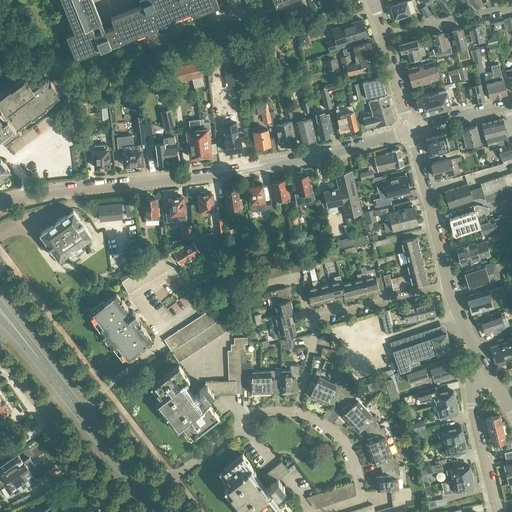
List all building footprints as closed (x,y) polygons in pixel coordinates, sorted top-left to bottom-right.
[(61,0),(75,33),(67,36),(76,60),(137,36),(127,12),(111,18),(115,27),(111,28),(105,31),(92,0),(61,0)] [(127,12),(137,36),(157,27),(157,25),(174,18),(166,0),(140,0),(143,6),(127,12)] [(166,0),(174,18),(191,12),(193,16),(219,6),(216,0),(166,0)] [(445,0),(436,0),(447,14),(453,10),(445,0)] [(462,0),(458,0),(456,3),(465,12),(469,8),(462,0)] [(261,6),(258,1),(246,5),(249,11),(261,6)] [(406,2),(391,7),(393,13),(392,14),(393,17),(394,18),(395,19),(410,15),(410,14),(415,13),(411,1),(406,2)] [(426,6),(420,10),(426,19),(432,15),(426,6)] [(329,11),(317,15),(320,21),(331,17),(329,11)] [(485,28),(492,26),(504,23),(502,17),(483,21),(485,28)] [(362,21),(335,29),(338,40),(327,43),(330,54),(354,46),(353,42),(367,37),(368,37),(362,20),(362,21)] [(472,42),(472,43),(485,40),(481,25),(469,28),(470,35),(470,36),(471,42),(472,42)] [(470,36),(464,37),(463,29),(451,32),(455,50),(457,50),(460,61),(470,59),(467,48),(466,43),(471,42),(470,36)] [(444,34),(432,37),(437,57),(452,54),(448,38),(445,38),(444,34)] [(269,35),(255,39),(260,57),(274,53),(269,35)] [(307,36),(299,38),(301,46),(310,44),(307,36)] [(497,37),(487,40),(488,46),(498,43),(497,37)] [(416,40),(400,44),(402,53),(405,52),(408,62),(421,58),(421,56),(425,55),(423,47),(421,39),(416,40)] [(354,61),(373,55),(369,42),(349,48),(351,52),(348,53),(349,56),(340,58),(342,64),(351,62),(351,58),(353,57),(354,61)] [(490,53),(495,52),(496,53),(500,52),(498,44),(489,46),(490,53)] [(476,49),(469,51),(472,64),(480,63),(476,49)] [(215,53),(217,62),(225,60),(224,52),(215,53)] [(351,62),(342,64),(345,76),(348,75),(348,76),(377,69),(373,55),(354,61),(355,62),(352,63),(351,62)] [(334,59),(327,61),(329,70),(336,68),(334,59)] [(434,62),(408,70),(413,88),(439,80),(434,62)] [(199,63),(165,71),(168,85),(202,77),(199,63)] [(502,80),(501,74),(499,65),(491,67),(493,76),(499,98),(501,98),(501,97),(507,96),(503,80),(502,80)] [(135,67),(118,69),(119,79),(136,77),(135,67)] [(459,69),(458,69),(459,70),(462,83),(468,81),(465,68),(459,69)] [(0,178),(1,178),(5,181),(12,176),(9,172),(10,171),(1,158),(0,158),(0,136),(6,145),(22,133),(19,129),(32,119),(33,120),(48,108),(48,107),(62,96),(51,81),(48,83),(44,77),(32,86),(23,75),(9,86),(0,73),(0,178)] [(306,75),(308,84),(314,83),(312,74),(306,75)] [(461,81),(459,74),(449,76),(451,83),(461,81)] [(499,98),(493,76),(485,78),(487,84),(486,84),(490,100),(496,99),(499,98)] [(382,79),(363,83),(366,98),(386,93),(382,79)] [(236,89),(234,82),(226,84),(227,91),(236,89)] [(461,82),(455,83),(459,102),(465,101),(461,82)] [(338,85),(327,88),(329,94),(339,91),(338,85)] [(481,85),(468,87),(472,102),(484,99),(481,85)] [(327,89),(321,90),(326,110),(332,108),(327,89)] [(430,95),(435,112),(451,107),(447,90),(430,95)] [(435,112),(430,95),(428,95),(427,94),(417,97),(417,99),(417,100),(420,113),(424,115),(435,112)] [(369,102),(373,116),(363,119),(366,128),(376,125),(376,126),(394,121),(392,112),(390,105),(387,96),(369,102)] [(368,98),(353,102),(355,112),(363,110),(361,105),(369,103),(368,98)] [(255,115),(262,114),(269,113),(267,102),(253,105),(255,115)] [(308,102),(302,103),(305,113),(311,112),(308,102)] [(284,107),(287,119),(293,117),(290,106),(284,107)] [(352,106),(335,110),(341,131),(358,127),(352,106)] [(162,113),(167,137),(174,136),(175,139),(178,138),(172,110),(162,113)] [(269,113),(262,114),(264,124),(271,123),(269,113)] [(328,113),(321,115),(323,119),(316,121),(321,138),(329,136),(328,132),(333,131),(330,118),(329,118),(328,113)] [(200,128),(199,128),(203,157),(211,156),(208,130),(210,130),(209,122),(204,123),(204,119),(199,120),(200,128)] [(301,120),(302,122),(295,123),(300,143),(316,139),(311,119),(306,121),(306,119),(301,120)] [(190,158),(203,157),(199,128),(197,128),(196,120),(189,120),(190,132),(187,132),(190,158)] [(489,150),(498,148),(496,141),(507,138),(506,136),(508,135),(507,131),(505,130),(503,120),(482,125),(486,141),(487,141),(489,150)] [(135,122),(138,139),(144,138),(142,121),(135,122)] [(283,124),(288,146),(296,144),(291,122),(283,124)] [(150,124),(143,125),(145,137),(152,136),(150,124)] [(288,146),(283,124),(276,126),(280,148),(288,146)] [(462,131),(458,132),(460,138),(464,137),(466,147),(477,144),(478,149),(483,148),(482,143),(480,143),(476,127),(462,130),(462,131)] [(231,139),(225,140),(227,153),(242,151),(240,138),(237,138),(236,129),(229,130),(231,139)] [(267,130),(254,132),(254,133),(251,134),(252,140),(255,139),(256,148),(270,146),(267,130)] [(445,134),(426,139),(430,155),(449,150),(449,149),(454,148),(452,141),(447,142),(445,134)] [(119,154),(123,154),(125,166),(142,164),(141,151),(140,151),(140,145),(134,146),(133,136),(117,137),(119,154)] [(156,144),(156,150),(151,151),(153,159),(157,158),(158,164),(178,161),(176,141),(175,142),(175,139),(174,136),(167,137),(163,138),(164,143),(156,144)] [(511,143),(509,145),(507,138),(496,141),(498,148),(501,162),(511,158),(511,143)] [(107,145),(94,146),(96,169),(109,168),(108,150),(107,150),(107,145)] [(386,154),(385,156),(375,158),(378,172),(403,166),(400,150),(392,152),(393,154),(391,154),(389,153),(386,154)] [(451,159),(432,164),(436,178),(454,173),(454,175),(460,173),(457,162),(462,161),(461,157),(451,159)] [(336,175),(339,188),(325,192),(328,208),(329,208),(330,211),(337,210),(336,206),(342,205),(345,216),(362,213),(352,171),(336,175)] [(296,177),(297,179),(295,179),(298,193),(294,194),(297,206),(315,202),(313,197),(312,191),(313,191),(311,185),(309,185),(308,176),(303,177),(302,176),(296,177)] [(410,192),(409,188),(406,176),(384,182),(388,197),(404,193),(410,192)] [(507,188),(504,176),(481,184),(485,196),(507,188)] [(274,182),(273,184),(276,199),(283,198),(284,203),(290,202),(289,197),(290,197),(288,190),(286,190),(285,181),(280,182),(278,181),(274,182)] [(251,185),(250,187),(249,187),(251,202),(249,202),(251,212),(265,210),(264,201),(262,186),(257,186),(255,185),(251,185)] [(468,185),(445,193),(450,208),(473,200),(468,185)] [(227,189),(226,191),(225,191),(226,201),(225,202),(225,206),(227,207),(228,213),(242,211),(242,206),(241,199),(239,199),(238,189),(231,190),(230,189),(227,189)] [(200,193),(200,195),(199,195),(202,216),(215,215),(214,209),(215,210),(214,203),(213,203),(212,193),(206,194),(206,192),(200,193)] [(498,200),(496,193),(484,197),(486,202),(493,202),(498,200)] [(180,221),(179,219),(186,218),(185,213),(185,206),(184,206),(183,197),(177,197),(175,196),(172,196),(171,198),(170,198),(172,214),(165,214),(166,223),(180,221)] [(146,198),(145,200),(144,200),(145,216),(146,216),(146,221),(159,220),(159,215),(159,208),(157,208),(157,199),(151,200),(150,198),(146,198)] [(473,207),(475,211),(473,212),(449,220),(451,226),(481,216),(482,218),(485,217),(485,215),(489,213),(487,208),(477,205),(473,207)] [(389,222),(416,216),(414,207),(389,214),(390,215),(387,216),(389,222)] [(122,219),(121,210),(99,213),(100,221),(122,219)] [(301,232),(300,227),(296,210),(287,212),(291,229),(292,233),(301,232)] [(375,210),(364,213),(367,224),(377,222),(375,210)] [(91,235),(90,235),(74,212),(73,211),(72,211),(72,212),(42,234),(41,233),(40,234),(47,243),(46,244),(51,251),(52,251),(58,258),(58,259),(58,260),(60,259),(59,259),(67,253),(70,257),(86,246),(82,242),(90,237),(91,236),(91,235)] [(511,214),(494,220),(497,230),(511,225),(511,214)] [(416,216),(389,222),(383,224),(385,233),(410,226),(410,228),(417,226),(416,225),(418,224),(416,216)] [(497,230),(494,220),(487,222),(485,217),(482,218),(481,216),(451,226),(453,235),(456,237),(465,234),(467,235),(470,234),(470,232),(481,229),(482,235),(497,230)] [(222,220),(216,221),(218,238),(226,237),(225,232),(224,232),(222,220)] [(235,240),(234,229),(226,230),(228,242),(235,240)] [(330,250),(326,229),(316,231),(321,251),(330,250)] [(506,236),(503,229),(487,234),(489,241),(506,236)] [(61,288),(21,231),(0,246),(0,271),(26,313),(61,288)] [(369,236),(370,242),(378,240),(377,234),(374,235),(369,236)] [(180,250),(174,254),(180,264),(185,261),(186,262),(195,256),(194,256),(199,253),(199,252),(210,246),(204,235),(192,241),(193,242),(187,246),(188,246),(180,251),(180,250)] [(400,236),(389,238),(379,241),(372,242),(374,247),(380,246),(401,241),(400,236)] [(416,237),(401,241),(404,252),(419,248),(416,237)] [(350,238),(336,241),(338,249),(352,246),(350,240),(350,238)] [(459,257),(488,249),(486,242),(475,245),(475,244),(457,249),(459,257)] [(153,262),(151,243),(142,244),(145,264),(153,262)] [(402,258),(405,257),(407,263),(422,259),(419,248),(404,252),(401,253),(402,258)] [(488,249),(459,257),(462,265),(473,262),(474,263),(478,262),(478,260),(480,260),(479,259),(490,256),(488,249)] [(267,255),(270,267),(283,263),(280,251),(267,255)] [(171,269),(177,266),(170,254),(163,258),(171,269)] [(171,269),(163,258),(157,261),(164,273),(171,269)] [(422,259),(407,263),(409,275),(425,271),(422,259)] [(152,264),(159,276),(164,273),(157,261),(152,264)] [(494,263),(464,273),(470,289),(499,279),(494,263)] [(154,279),(159,276),(152,264),(147,267),(154,279)] [(142,270),(149,282),(154,279),(147,267),(142,270)] [(364,274),(369,294),(379,291),(377,284),(382,283),(381,277),(376,278),(375,276),(376,275),(375,270),(367,272),(366,267),(362,268),(364,274)] [(149,282),(142,270),(137,273),(144,285),(149,282)] [(407,281),(411,280),(412,286),(428,282),(425,271),(409,275),(405,276),(407,281)] [(139,288),(144,285),(137,273),(132,277),(139,288)] [(359,280),(354,281),(357,297),(369,294),(364,274),(358,275),(359,280)] [(330,284),(334,299),(344,297),(345,300),(346,299),(342,284),(341,281),(340,276),(334,277),(335,282),(330,284)] [(126,280),(134,291),(139,288),(132,277),(126,280)] [(134,291),(126,280),(121,283),(129,295),(134,291)] [(312,282),(313,288),(307,289),(311,305),(323,302),(319,287),(317,281),(312,282)] [(354,281),(342,284),(346,299),(357,297),(354,281)] [(330,284),(319,287),(323,302),(334,299),(330,284)] [(488,291),(467,297),(472,315),(493,308),(507,304),(502,287),(488,291)] [(265,299),(270,298),(272,306),(275,305),(290,301),(288,292),(287,288),(264,293),(265,299)] [(103,301),(91,311),(97,319),(94,322),(99,330),(102,328),(108,336),(115,345),(113,347),(118,354),(122,352),(129,360),(141,351),(139,349),(151,340),(147,333),(143,328),(141,325),(140,325),(137,321),(139,319),(138,319),(139,318),(136,314),(135,313),(134,312),(133,311),(129,314),(127,313),(130,311),(127,309),(128,308),(126,305),(122,300),(121,301),(116,294),(104,303),(103,301)] [(275,305),(277,315),(293,311),(290,301),(275,305)] [(407,323),(411,322),(417,320),(418,321),(426,319),(426,318),(436,315),(432,301),(398,310),(400,318),(405,316),(407,323)] [(216,323),(218,322),(210,310),(204,314),(212,326),(216,323)] [(293,312),(293,311),(277,315),(270,317),(273,328),(293,323),(290,313),(293,312)] [(383,322),(390,321),(388,311),(381,313),(383,322)] [(500,313),(481,319),(486,335),(493,332),(494,335),(501,332),(500,330),(505,328),(502,319),(506,318),(504,313),(500,314),(500,313)] [(207,329),(212,326),(204,314),(199,318),(207,329)] [(202,333),(207,329),(199,318),(194,321),(202,333)] [(222,319),(218,322),(216,323),(224,334),(229,330),(222,319)] [(197,336),(202,333),(194,321),(189,324),(197,336)] [(224,334),(216,323),(212,326),(219,337),(224,334)] [(293,323),(273,328),(274,334),(279,333),(280,339),(296,335),(293,323)] [(192,339),(197,336),(189,324),(184,327),(192,339)] [(219,337),(212,326),(207,329),(214,340),(219,337)] [(179,331),(187,342),(192,339),(184,327),(179,331)] [(214,340),(207,329),(202,333),(209,343),(214,340)] [(429,330),(390,343),(400,373),(420,366),(418,360),(437,354),(437,355),(452,350),(445,330),(434,334),(434,337),(432,338),(431,337),(430,334),(429,330)] [(182,346),(187,342),(179,331),(174,334),(182,346)] [(197,336),(204,347),(209,343),(202,333),(197,336)] [(164,340),(168,346),(172,352),(177,349),(182,346),(174,334),(169,337),(164,340)] [(199,350),(204,347),(197,336),(192,339),(199,350)] [(502,345),(490,348),(495,363),(496,363),(498,367),(505,364),(504,360),(511,357),(511,338),(507,340),(508,343),(504,344),(504,342),(502,343),(502,345)] [(187,342),(194,353),(199,350),(192,339),(187,342)] [(293,339),(280,343),(281,350),(294,349),(293,339)] [(182,346),(189,356),(194,353),(187,342),(182,346)] [(177,349),(184,360),(189,356),(182,346),(177,349)] [(184,360),(177,349),(172,352),(179,363),(184,360)] [(323,349),(321,355),(338,358),(335,351),(323,349)] [(449,359),(440,362),(429,365),(430,367),(428,368),(432,381),(434,380),(435,382),(440,380),(455,375),(449,359)] [(248,394),(262,393),(261,372),(254,372),(254,365),(252,364),(241,364),(241,369),(241,375),(242,381),(242,387),(248,387),(248,394)] [(199,392),(199,393),(194,397),(184,384),(190,380),(179,366),(151,388),(160,401),(157,403),(177,430),(181,427),(191,439),(219,417),(209,404),(203,408),(197,401),(202,396),(205,400),(206,401),(207,401),(207,400),(213,396),(213,395),(214,395),(218,395),(219,394),(219,393),(219,383),(219,382),(218,382),(217,382),(206,382),(206,383),(205,383),(205,384),(205,387),(200,391),(199,391),(199,392)] [(290,371),(282,371),(282,386),(282,392),(296,392),(296,379),(298,379),(300,366),(290,366),(290,371)] [(425,366),(406,372),(410,384),(429,377),(425,366)] [(261,372),(262,393),(276,393),(276,386),(282,386),(282,371),(282,369),(275,369),(275,372),(261,372)] [(319,400),(328,381),(319,378),(322,373),(317,371),(306,394),(319,400)] [(382,390),(385,387),(382,379),(378,381),(367,385),(369,391),(380,387),(381,390),(382,390)] [(328,381),(319,400),(332,406),(334,400),(339,404),(347,392),(349,388),(346,386),(341,385),(342,383),(336,380),(334,384),(328,381)] [(347,392),(339,404),(344,407),(342,410),(345,413),(343,415),(349,422),(364,407),(355,398),(357,396),(353,392),(356,390),(352,386),(349,388),(347,392)] [(452,391),(438,394),(436,387),(418,393),(420,403),(432,400),(434,400),(436,407),(457,402),(455,397),(453,395),(452,391)] [(0,418),(12,410),(0,393),(0,418)] [(438,414),(436,414),(435,415),(436,419),(441,418),(458,414),(457,410),(458,408),(457,402),(436,407),(438,414)] [(364,407),(349,422),(359,432),(364,428),(367,433),(379,426),(376,423),(379,419),(376,416),(374,417),(364,407)] [(414,407),(408,409),(409,417),(416,416),(414,407)] [(507,449),(506,443),(504,435),(505,435),(500,416),(486,420),(490,439),(491,439),(495,453),(507,449)] [(422,423),(410,426),(412,432),(423,430),(422,423)] [(369,454),(389,446),(384,434),(386,433),(384,428),(380,429),(379,426),(367,433),(370,438),(367,439),(369,444),(366,445),(369,454)] [(445,436),(447,444),(465,440),(464,434),(462,432),(461,428),(444,432),(439,433),(440,438),(445,436)] [(466,445),(465,440),(447,444),(448,451),(443,452),(444,456),(449,455),(449,456),(466,452),(465,447),(466,445)] [(380,464),(381,470),(399,466),(396,458),(393,459),(389,446),(369,454),(374,467),(380,464)] [(0,479),(4,477),(9,484),(5,487),(11,495),(15,492),(15,493),(35,480),(29,471),(34,468),(28,460),(24,463),(18,455),(0,467),(0,479)] [(278,478),(273,471),(272,470),(271,470),(263,476),(263,477),(263,478),(268,486),(269,486),(270,486),(266,490),(251,470),(253,468),(243,455),(219,473),(229,486),(224,489),(241,511),(291,511),(285,503),(281,506),(270,492),(273,490),(276,494),(277,494),(278,494),(284,489),(285,488),(284,488),(284,487),(278,480),(278,479),(278,478)] [(378,491),(391,490),(398,489),(397,475),(400,475),(399,466),(381,470),(383,476),(376,477),(378,491)] [(447,471),(448,475),(449,482),(473,477),(472,471),(470,470),(469,466),(452,469),(452,470),(447,471)] [(433,474),(432,467),(420,469),(422,476),(433,474)] [(449,482),(451,489),(452,494),(457,492),(457,493),(474,489),(473,484),(474,483),(473,477),(449,482)] [(353,483),(345,486),(349,498),(355,496),(353,483)] [(349,498),(345,486),(339,488),(343,500),(349,498)] [(338,502),(343,500),(339,488),(334,490),(338,502)] [(410,488),(398,489),(391,490),(391,496),(410,494),(410,488)] [(338,502),(334,490),(328,491),(332,504),(338,502)] [(332,504),(328,491),(322,493),(326,506),(332,504)] [(326,506),(322,493),(316,495),(321,508),(326,506)] [(321,508),(316,495),(306,498),(315,510),(321,508)] [(406,511),(405,500),(392,502),(393,507),(399,511),(406,511)]
